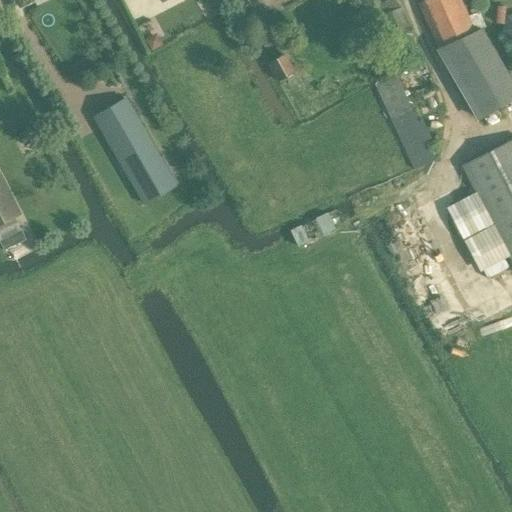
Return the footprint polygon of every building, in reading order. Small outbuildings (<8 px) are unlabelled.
[(424,0),(417,4),(437,49),(474,33),(459,0),(424,0)] [(474,33),(437,49),(437,50),(477,121),(511,100),(511,86),(480,30),(474,33)] [(284,54),(267,63),(277,81),(294,72),(284,54)] [(374,84),(414,170),(433,161),(425,143),(430,140),(421,121),(415,123),(410,111),(412,110),(395,74),(374,84)] [(124,99),(92,117),(143,204),(174,186),(174,185),(149,143),(124,99)] [(511,263),(511,140),(462,166),(511,263)] [(0,224),(21,214),(0,173),(0,224)]
